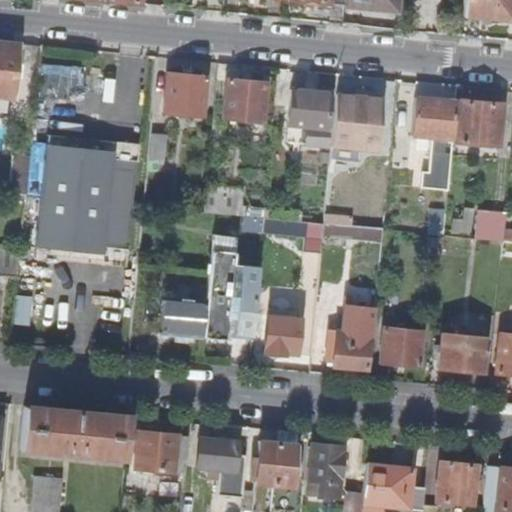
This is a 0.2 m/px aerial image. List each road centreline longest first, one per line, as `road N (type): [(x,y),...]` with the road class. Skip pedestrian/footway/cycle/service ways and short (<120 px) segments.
road 1 (residential): [(511,67),(0,15)]
road 2 (residential): [(0,375),(511,422)]
